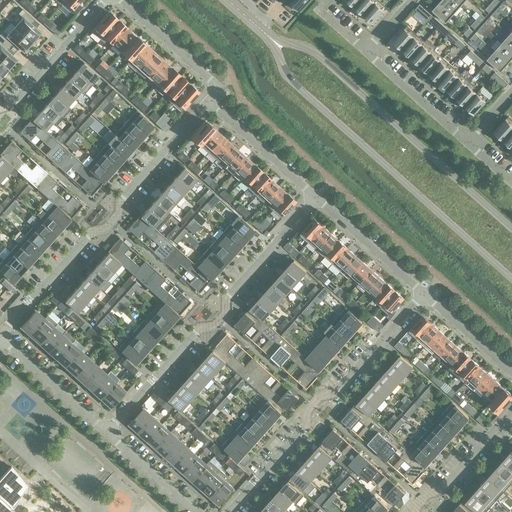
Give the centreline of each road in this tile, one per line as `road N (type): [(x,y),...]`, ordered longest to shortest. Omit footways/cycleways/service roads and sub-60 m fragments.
road 1 (tertiary): [(270,38),(295,84),(511,278)]
road 2 (residential): [(104,431),(193,333),(220,320),(225,297),(314,197)]
road 3 (residential): [(0,333),(90,233),(112,222),(120,198),(209,101)]
road 4 (tertiary): [(511,228),(313,50),(270,38)]
road 5 (residential): [(228,511),(303,428),(313,403),(338,389),(422,295)]
road 6 (residential): [(0,104),(14,100),(106,0)]
road 7 (residential): [(120,0),(219,88),(209,101)]
road 8 (residential): [(314,197),(422,295)]
road 9 (residential): [(209,101),(314,197)]
road 10 (residential): [(413,511),(511,413)]
road 11 (residential): [(104,431),(0,341)]
road 12 (residential): [(365,51),(466,141)]
road 13 (residential): [(193,511),(104,431)]
